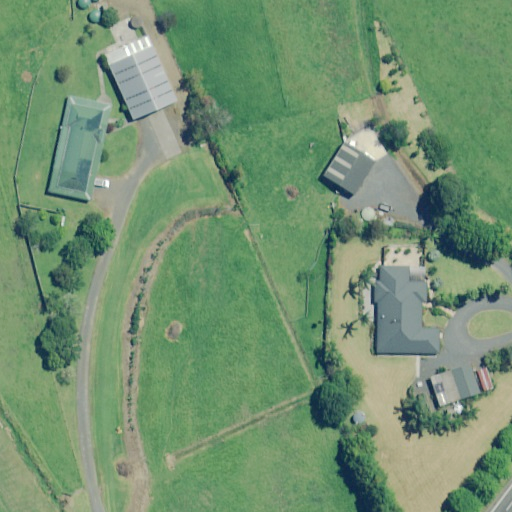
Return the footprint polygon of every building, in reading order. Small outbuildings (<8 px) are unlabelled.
[(175,101),(147,36),(127,45),(125,39),(102,49),(133,119),(175,101)] [(109,105),(70,97),(50,192),(89,200),(109,105)] [(373,162),(342,144),(322,177),(354,196),(373,162)] [(376,214),(365,204),(357,214),(368,224),(376,214)] [(408,268),(378,267),(375,352),(437,354),(438,329),(420,328),(421,304),(425,304),(426,282),(407,282),(408,268)] [(470,365),(438,375),(443,390),(436,392),(440,405),(478,393),(470,365)] [(367,427),(359,412),(351,416),(358,431),(367,427)]
